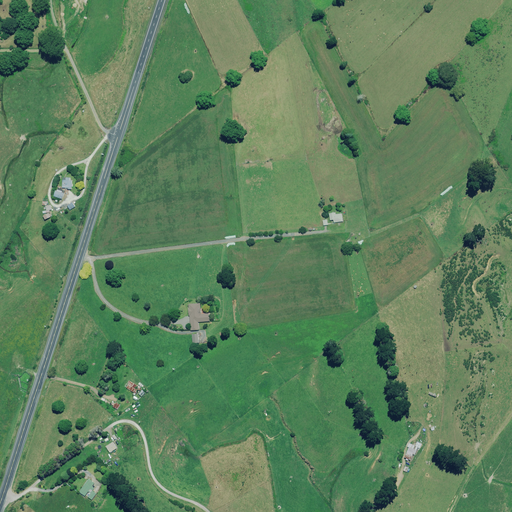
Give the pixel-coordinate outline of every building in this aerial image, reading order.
[(260,103),(264,103),(266,113),(274,112),(272,101),(276,100),(276,96),(271,97),(263,98),(259,99),(260,103)] [(70,180),(62,180),(62,190),(70,190),(70,180)] [(64,195),(56,192),(53,197),(61,201),(64,195)] [(336,215),(336,213),(330,214),(330,220),(334,220),(334,223),(343,221),(342,214),(336,215)] [(201,303),(189,304),(189,308),(189,316),(190,316),(191,331),(199,330),(199,322),(210,322),(210,314),(201,314),(201,303)] [(141,388),(130,381),(128,383),(129,384),(127,388),(139,396),(141,393),(139,392),(140,391),(139,391),(141,388)] [(117,448),(114,442),(106,447),(110,453),(117,448)] [(404,458),(406,459),(406,460),(408,461),(409,459),(411,460),(413,454),(415,455),(418,448),(420,448),(422,444),(417,442),(416,446),(409,444),(408,447),(409,447),(404,458)] [(95,483),(90,479),(80,492),(85,496),(88,493),(90,495),(88,497),(92,500),(97,494),(93,491),(95,488),(92,487),(95,483)]
